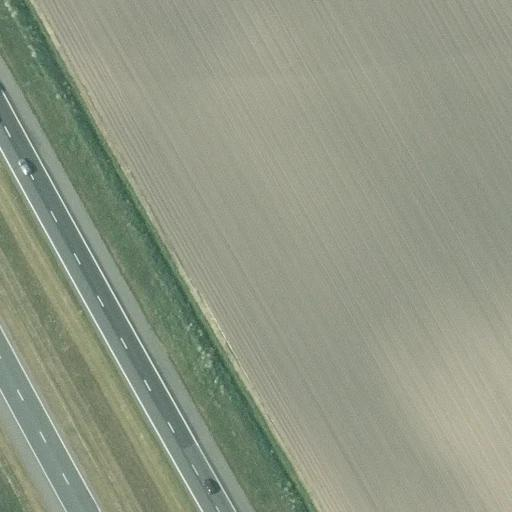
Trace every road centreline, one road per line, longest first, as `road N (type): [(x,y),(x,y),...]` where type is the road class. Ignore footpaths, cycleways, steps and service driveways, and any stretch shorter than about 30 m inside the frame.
road 1 (motorway): [(217,511),(0,118)]
road 2 (motorway): [(0,360),(81,511)]
